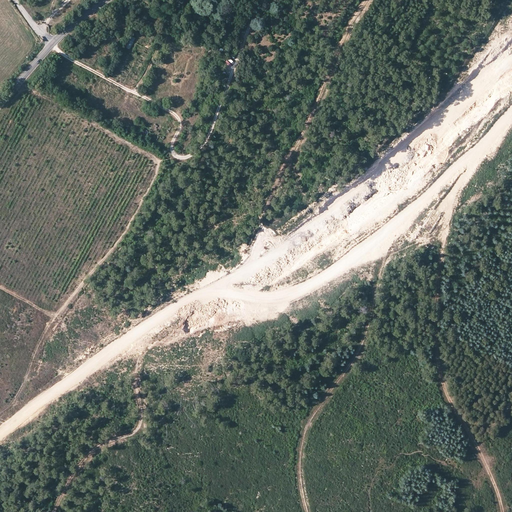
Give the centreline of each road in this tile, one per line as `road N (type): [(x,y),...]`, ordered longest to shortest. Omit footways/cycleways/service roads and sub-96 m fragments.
road 1 (primary): [(0,380),(128,345),(352,203),(511,43)]
road 2 (track): [(500,511),(479,446),(439,378),(437,277),(452,202)]
road 3 (track): [(377,278),(358,350),(311,415),(300,448),(305,511)]
road 4 (track): [(263,212),(366,0)]
road 5 (track): [(511,395),(447,455),(404,450),(380,468),(371,486),(373,511)]
road 6 (tertiary): [(105,0),(51,43),(0,103)]
road 7 (track): [(297,181),(315,272),(298,296)]
